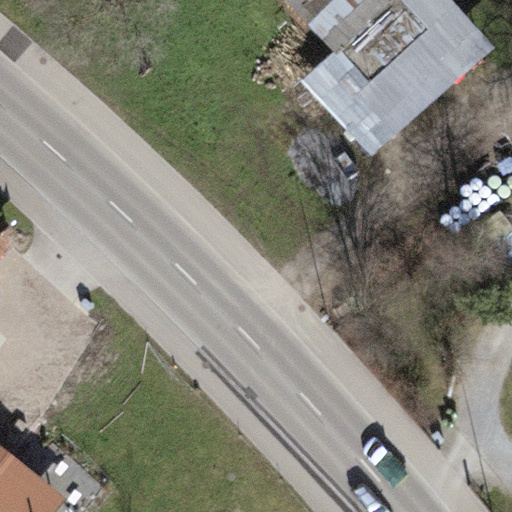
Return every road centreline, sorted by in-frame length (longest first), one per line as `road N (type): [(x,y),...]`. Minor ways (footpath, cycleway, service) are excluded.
road 1 (primary): [(0,110),(109,199),(265,346),(415,511)]
road 2 (track): [(511,137),(306,295),(265,346)]
